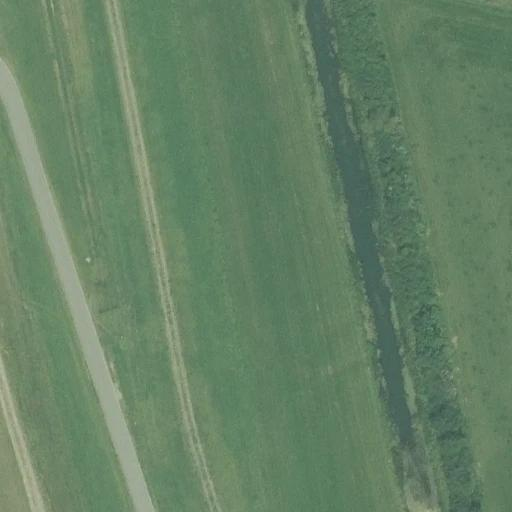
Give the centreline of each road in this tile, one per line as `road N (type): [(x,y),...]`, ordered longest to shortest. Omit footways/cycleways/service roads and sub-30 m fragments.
road 1 (track): [(106,0),(181,413),(211,511)]
road 2 (unclassified): [(0,78),(141,511)]
road 3 (track): [(0,368),(41,511)]
